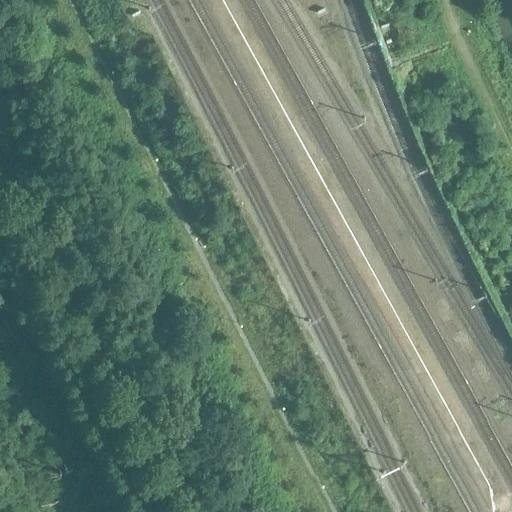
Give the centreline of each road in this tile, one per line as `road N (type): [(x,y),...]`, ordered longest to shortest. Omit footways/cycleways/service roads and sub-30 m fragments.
road 1 (unclassified): [(0,127),(53,252),(192,511)]
road 2 (track): [(448,0),(511,163)]
